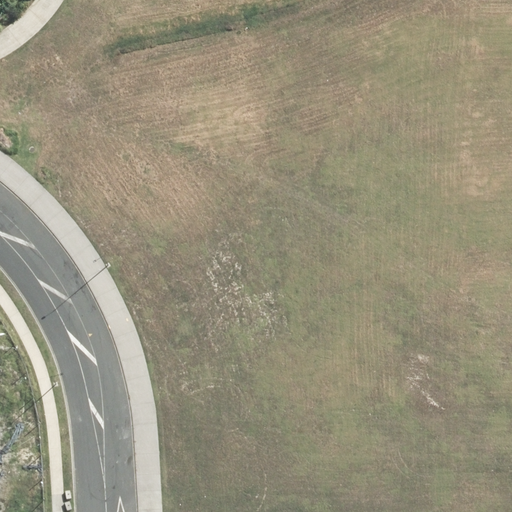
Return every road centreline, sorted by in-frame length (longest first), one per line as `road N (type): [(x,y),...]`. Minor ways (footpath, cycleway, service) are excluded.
road 1 (residential): [(511,81),(315,56),(267,64),(238,87),(153,228),(69,308)]
road 2 (unclassified): [(69,308),(95,379),(100,511)]
